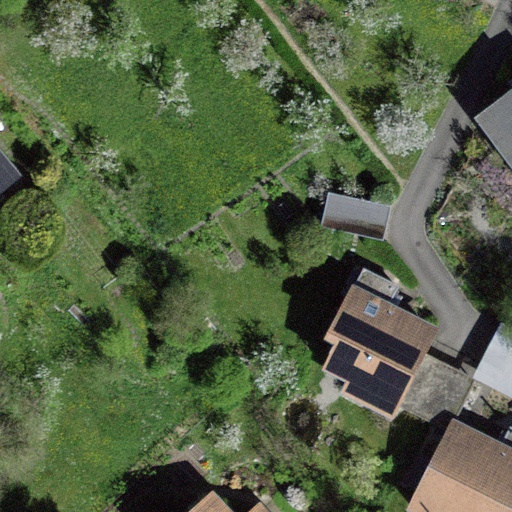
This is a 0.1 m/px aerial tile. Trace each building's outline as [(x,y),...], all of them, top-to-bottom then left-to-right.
[(511,84),(511,85),(511,97),(483,119),(511,158),(511,84)] [(0,189),(9,182),(0,171),(0,189)] [(347,392),(392,414),(433,334),(385,310),(397,287),(364,271),(330,338),(365,356),(347,392)] [(480,374),(511,384),(511,322),(499,318),(480,374)] [(471,389),(478,365),(426,349),(419,374),(471,389)] [(500,451),(453,427),(412,508),(420,511),(466,511),(475,495),(508,511),(511,511),(511,510),(511,429),(500,451)] [(219,511),(209,501),(197,511),(219,511)]
